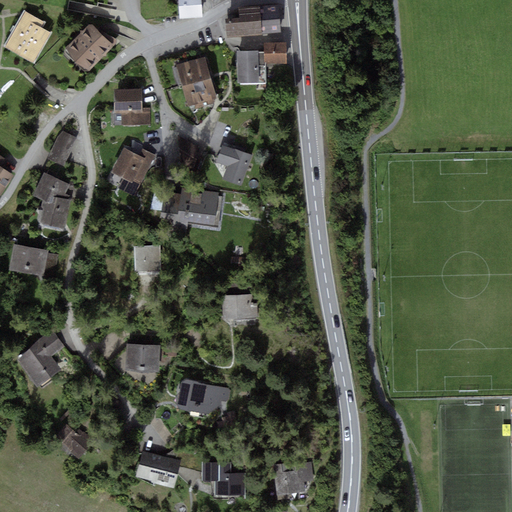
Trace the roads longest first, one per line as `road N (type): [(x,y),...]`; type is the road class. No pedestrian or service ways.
road 1 (primary): [(296,0),(352,448),(343,511)]
road 2 (residential): [(79,100),(87,157),(65,303),(81,353),(152,436)]
road 3 (residential): [(4,200),(49,126),(79,100)]
road 4 (residential): [(144,42),(259,0)]
